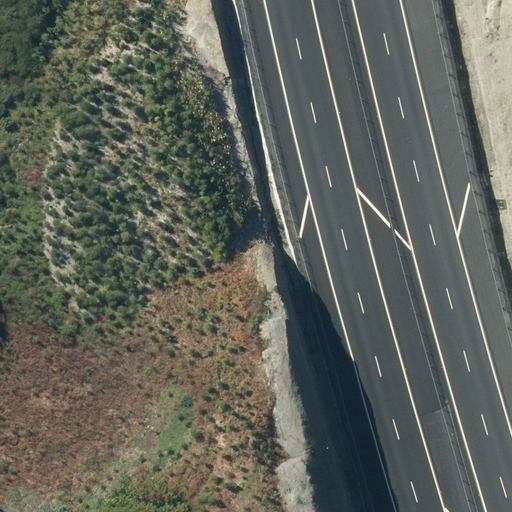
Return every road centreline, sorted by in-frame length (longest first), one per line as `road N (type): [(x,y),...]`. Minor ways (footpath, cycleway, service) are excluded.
road 1 (motorway): [(426,511),(294,0)]
road 2 (motorway): [(389,0),(469,351),(511,495)]
